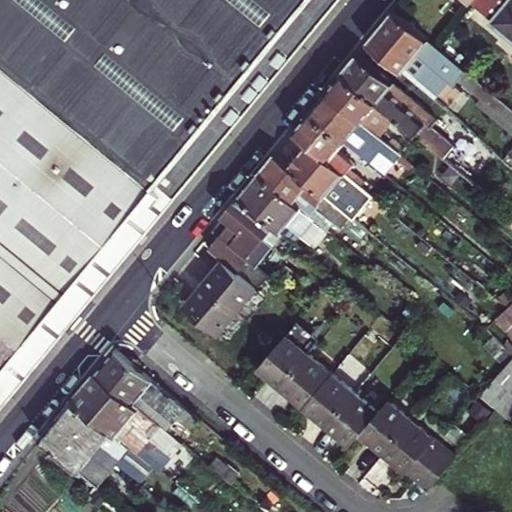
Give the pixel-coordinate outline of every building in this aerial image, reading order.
[(0,0),(0,51),(176,197),(338,0),(0,0)] [(511,0),(475,0),(472,3),(494,21),(492,23),(511,39),(511,0)] [(404,71),(435,99),(450,81),(455,84),(458,79),(481,98),(511,123),(511,109),(436,46),(394,11),(381,26),(369,42),(404,71)] [(0,409),(176,197),(0,51),(0,409)] [(439,119),(360,53),(351,63),(343,72),(389,110),(394,115),(444,157),(455,144),(433,126),(439,119)] [(327,92),(378,134),(383,128),(378,124),(389,110),(343,72),(335,82),(327,92)] [(347,140),(386,172),(397,159),(400,162),(405,156),(401,153),(383,138),(378,134),(327,92),(319,102),(312,112),(347,140)] [(511,133),(511,123),(481,98),(476,104),(511,133)] [(394,115),(389,110),(378,124),(383,128),(386,125),(394,115)] [(310,143),(346,173),(351,168),(355,163),(339,149),(347,140),(312,112),(304,121),(296,131),(310,143)] [(383,138),(389,130),(390,129),(386,125),(383,128),(378,134),(383,138)] [(408,146),(389,130),(383,138),(401,153),(408,146)] [(352,177),(346,173),(310,143),(301,155),(291,166),(354,218),(364,206),(364,207),(374,195),(352,177)] [(444,157),(475,182),(485,169),(455,144),(444,157)] [(363,225),(354,218),(291,166),(277,154),(269,164),(260,174),(310,215),(316,206),(335,222),(342,227),(344,225),(356,234),(363,225)] [(408,169),(413,163),(405,156),(400,162),(408,169)] [(346,173),(352,177),(356,172),(351,168),(346,173)] [(314,218),(310,215),(260,174),(251,186),(241,198),(273,225),(282,233),(294,242),(314,218)] [(256,266),(282,233),(273,225),(241,198),(226,216),(230,219),(234,222),(212,249),(224,259),(258,287),(258,288),(268,276),(256,266)] [(314,218),(328,231),(335,222),(316,206),(310,215),(314,218)] [(306,251),(314,241),(305,233),(296,242),(306,251)] [(204,283),(237,311),(258,287),(224,259),(214,271),(204,283)] [(218,334),(237,311),(204,283),(194,294),(185,306),(218,334)] [(287,334),(278,344),(259,368),(271,378),(283,387),(310,354),(287,334)] [(501,362),(511,353),(494,335),(484,344),(501,362)] [(194,430),(202,421),(115,350),(106,361),(97,371),(167,430),(178,417),(194,430)] [(305,406),(333,373),(322,363),(310,354),(283,387),(305,406)] [(333,373),(340,365),(329,355),(322,363),(333,373)] [(511,360),(481,397),(497,409),(511,421),(511,419),(511,360)] [(75,398),(157,467),(161,470),(183,444),(167,430),(97,371),(86,385),(75,398)] [(329,426),(356,392),(333,373),(305,406),(329,426)] [(361,433),(379,411),(356,392),(329,426),(352,445),(361,433)] [(145,482),(157,467),(75,398),(67,408),(58,418),(115,466),(118,462),(122,465),(122,472),(131,479),(138,476),(145,482)] [(389,399),(379,411),(361,433),(384,452),(412,419),(389,399)] [(484,417),(490,409),(479,400),(472,408),(484,417)] [(42,438),(98,486),(115,466),(58,418),(50,428),(42,438)] [(457,456),(412,419),(384,452),(428,489),(430,487),(433,485),(457,456)] [(218,457),(211,466),(215,469),(225,478),(232,484),(239,475),(218,457)] [(91,500),(99,506),(107,497),(98,490),(91,500)] [(191,506),(195,500),(188,494),(183,499),(191,506)]
